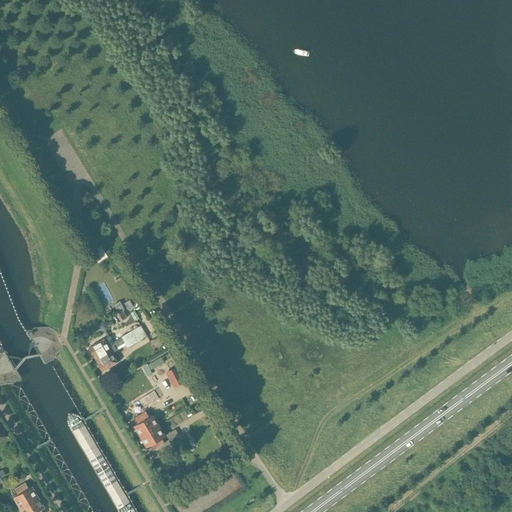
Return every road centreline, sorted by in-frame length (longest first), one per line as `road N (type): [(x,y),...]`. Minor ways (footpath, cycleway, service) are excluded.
road 1 (unclassified): [(277,511),(511,335)]
road 2 (primary): [(313,511),(511,363)]
